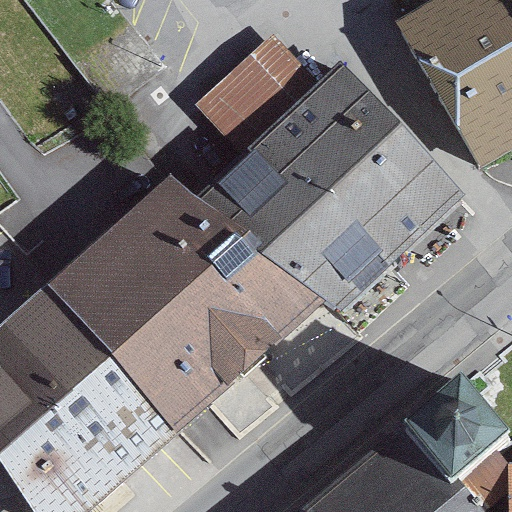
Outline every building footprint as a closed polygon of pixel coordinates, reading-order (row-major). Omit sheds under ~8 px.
[(511,3),(510,0),(474,0),(400,44),(481,180),(511,161),(511,3)] [(240,158),(198,199),(324,303),(339,315),(466,196),(341,64),(322,84),(277,34),(196,107),(240,158)] [(172,174),(47,286),(178,435),(324,303),(198,199),(172,174)] [(47,286),(0,325),(0,465),(34,511),(88,511),(178,435),(47,286)] [(511,443),(511,437),(463,372),(366,450),(292,511),(492,511),(493,508),(461,480),(511,443)]
